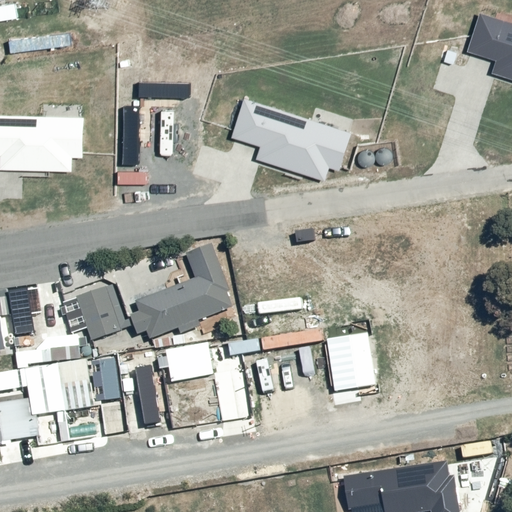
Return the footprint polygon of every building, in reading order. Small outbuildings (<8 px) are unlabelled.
[(128,316),(123,302),(116,284),(76,298),(92,343),(137,327),(141,340),(177,328),(179,334),(202,326),(199,320),(234,308),(211,241),(185,250),(196,279),(136,301),(140,311),(128,316)] [(0,351),(3,351),(0,331),(0,317),(9,316),(5,290),(0,290),(0,351)] [(48,338),(52,363),(81,359),(77,334),(48,338)] [(83,453),(81,441),(109,437),(103,399),(90,402),(88,391),(92,391),(86,358),(81,359),(52,363),(43,365),(26,367),(30,389),(41,388),(44,405),(52,404),(59,445),(65,444),(67,455),(83,453)] [(229,406),(226,384),(184,388),(187,411),(229,406)] [(0,446),(11,445),(11,442),(41,439),(37,399),(0,402),(0,446)]
